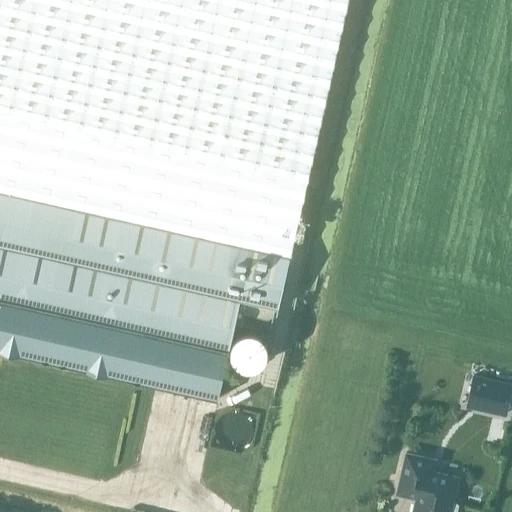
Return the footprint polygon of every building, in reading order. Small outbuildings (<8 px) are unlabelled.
[(0,0),(0,296),(230,349),(241,300),(279,307),(348,0),(0,0)] [(233,347),(232,349),(233,352),(233,354),(234,356),(235,359),(236,361),(238,362),(240,364),(242,365),(244,366),(246,367),(248,368),(251,368),(253,368),(256,367),(258,366),(260,365),(262,364),(264,362),(265,361),(267,359),(268,356),(269,354),(269,352),(269,349),(269,347),(269,345),(268,342),(267,340),(265,338),(264,336),(262,335),(260,333),(258,332),(256,332),(253,331),(251,331),(248,331),(246,332),(244,332),(242,333),(240,335),(238,336),(236,338),(235,340),(234,342),(233,345),(233,347)] [(511,382),(474,374),(470,394),(493,399),(490,411),(506,415),(511,390),(511,382)] [(252,430),(252,429),(251,423),(249,419),(247,416),(242,412),(235,410),(228,411),(224,413),(221,416),(217,421),(215,428),(217,435),(218,439),(221,442),(226,445),(233,447),(240,446),(243,445),(247,442),(251,436),(252,430)] [(437,459),(407,453),(398,492),(418,496),(414,511),(456,511),(458,505),(454,501),(459,477),(434,471),(437,459)]
